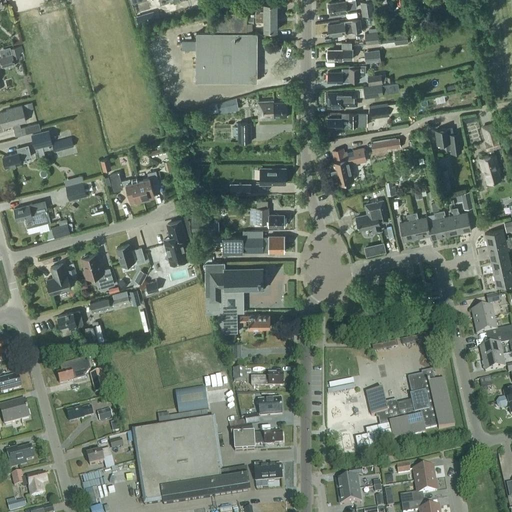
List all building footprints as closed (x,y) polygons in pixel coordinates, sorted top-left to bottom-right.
[(327,4),(329,15),(347,12),(346,9),(356,7),(355,0),(345,2),(345,1),(327,4)] [(373,13),(371,0),(368,0),(359,1),(361,15),(373,13)] [(255,11),(255,17),(277,16),(277,3),(263,3),(263,11),(255,11)] [(196,49),(196,80),(256,81),(256,33),(246,33),(246,13),(229,13),(229,17),(212,17),(212,33),(196,33),(196,40),(181,39),(181,48),(196,49)] [(138,24),(145,22),(143,14),(136,16),(138,24)] [(277,30),(277,16),(255,17),(255,22),(264,22),(264,30),(277,30)] [(328,25),(329,35),(348,32),(353,31),(353,32),(361,30),(359,19),(343,21),(343,23),(328,25)] [(364,33),(365,43),(378,42),(376,32),(364,33)] [(395,34),(396,44),(408,43),(407,33),(395,34)] [(336,50),(328,49),(328,59),(342,59),(342,58),(352,59),(353,49),(352,49),(352,42),(341,41),(341,49),(336,49),(336,50)] [(23,52),(21,45),(11,48),(14,58),(20,56),(19,53),(23,52)] [(380,60),(379,49),(365,51),(366,62),(380,60)] [(3,66),(15,63),(12,54),(0,57),(3,66)] [(335,72),(328,72),(328,81),(350,81),(350,79),(359,79),(359,74),(365,74),(365,65),(359,65),(349,65),(349,68),(342,68),(342,71),(335,71),(335,72)] [(386,82),(385,74),(367,76),(368,84),(386,82)] [(382,84),(383,93),(392,92),(391,83),(382,84)] [(365,97),(384,94),(383,93),(382,84),(364,86),(365,97)] [(345,106),(345,105),(357,105),(357,90),(345,90),(345,93),(328,92),(328,106),(345,106)] [(227,109),(238,106),(236,98),(225,100),(225,101),(217,103),(218,112),(223,111),(223,108),(227,107),(227,109)] [(274,102),(274,99),(258,100),(259,120),(275,119),(274,117),(287,116),(286,102),(274,102)] [(24,111),(33,108),(32,101),(22,104),(24,111)] [(10,107),(10,109),(0,111),(0,115),(3,126),(14,123),(17,135),(41,129),(39,122),(21,127),(19,122),(26,120),(24,111),(22,104),(10,107)] [(388,105),(371,107),(372,117),(389,115),(388,105)] [(328,118),(328,127),(337,127),(338,128),(340,128),(341,127),(343,127),(349,127),(349,125),(366,125),(366,113),(342,113),(342,118),(328,118)] [(251,122),(238,122),(238,142),(251,142),(251,122)] [(453,133),(452,127),(436,129),(438,143),(447,142),(448,149),(452,148),(452,152),(462,151),(459,133),(453,133)] [(49,130),(32,134),(36,147),(53,143),(49,130)] [(52,142),(55,151),(74,145),(72,136),(52,142)] [(373,142),(371,143),(372,149),(388,146),(388,148),(401,146),(399,138),(397,138),(373,142)] [(489,154),(479,157),(483,170),(484,170),(488,182),(501,179),(498,171),(500,170),(494,153),(493,148),(501,145),(499,138),(485,142),(487,149),(489,154)] [(3,156),(6,167),(22,163),(21,158),(32,156),(29,144),(17,148),(18,152),(3,156)] [(357,163),(366,160),(363,148),(344,152),(344,148),(333,150),(335,161),(332,162),(337,183),(354,179),(350,162),(356,160),(357,163)] [(111,169),(109,158),(100,160),(103,171),(111,169)] [(260,167),(260,184),(285,184),(285,168),(260,167)] [(447,169),(437,171),(440,191),(450,189),(447,169)] [(149,177),(138,180),(143,201),(150,199),(149,198),(155,197),(151,184),(159,182),(156,170),(147,173),(149,177)] [(137,202),(143,201),(138,180),(131,182),(130,178),(121,181),(119,172),(110,174),(114,190),(123,188),(123,186),(127,185),(131,203),(137,202)] [(198,179),(189,179),(189,188),(198,188),(198,179)] [(385,182),(387,195),(394,194),(392,180),(385,182)] [(83,181),(67,185),(70,199),(86,194),(83,181)] [(231,184),(231,194),(250,194),(250,184),(231,184)] [(469,191),(461,193),(464,208),(472,206),(469,191)] [(45,200),(40,201),(30,204),(15,207),(16,212),(15,214),(16,217),(17,218),(18,219),(25,217),(27,227),(51,221),(45,200)] [(370,213),(356,217),(359,229),(372,226),(374,231),(381,229),(379,221),(386,219),(387,220),(383,200),(366,204),(366,205),(368,204),(370,213)] [(90,209),(92,216),(104,212),(102,205),(90,209)] [(454,215),(458,233),(472,230),(468,212),(458,214),(458,211),(459,210),(459,206),(452,207),(454,215)] [(256,212),(256,223),(268,223),(268,227),(277,227),(277,226),(284,226),(284,215),(280,215),(280,214),(268,214),(268,207),(256,207),(256,212)] [(458,233),(454,215),(444,217),(443,213),(445,213),(444,209),(439,210),(445,236),(458,233)] [(430,235),(431,239),(445,236),(439,210),(434,211),(435,215),(436,215),(437,218),(428,220),(427,220),(430,235)] [(427,220),(428,220),(427,217),(417,219),(416,216),(418,215),(417,211),(412,212),(417,238),(430,235),(427,220)] [(417,238),(412,212),(407,213),(408,217),(409,217),(410,220),(400,222),(403,241),(417,238)] [(170,260),(171,263),(174,262),(178,264),(180,260),(187,258),(182,238),(186,237),(181,220),(167,223),(171,236),(164,238),(168,251),(165,257),(170,260)] [(203,230),(203,221),(191,222),(191,231),(203,230)] [(70,232),(68,223),(52,227),(55,237),(70,232)] [(488,246),(511,240),(511,236),(508,237),(508,238),(505,239),(503,229),(485,233),(488,246)] [(284,235),(268,235),(268,237),(224,237),(224,252),(269,252),(269,254),(275,254),(275,252),(284,252),(284,235)] [(491,259),(509,255),(507,246),(509,246),(510,247),(511,246),(511,240),(488,246),(491,259)] [(384,243),(375,245),(377,253),(386,251),(384,243)] [(116,247),(122,265),(133,261),(134,264),(146,261),(141,247),(134,249),(135,250),(131,251),(129,244),(116,247)] [(97,253),(89,255),(88,254),(84,255),(83,257),(81,258),(85,270),(84,271),(86,278),(98,275),(102,287),(114,284),(109,268),(102,270),(97,253)] [(509,255),(491,259),(494,273),(511,268),(511,264),(511,265),(509,255)] [(205,270),(205,312),(216,312),(222,331),(237,331),(237,312),(244,312),(243,288),(263,288),(263,268),(225,268),(225,261),(205,262),(205,270)] [(51,294),(71,288),(67,273),(66,274),(63,263),(51,267),(54,277),(47,279),(51,294)] [(77,278),(74,268),(68,270),(71,280),(77,278)] [(511,268),(494,273),(496,286),(496,287),(511,283),(511,268)] [(147,273),(140,269),(134,280),(141,284),(147,273)] [(118,283),(123,288),(128,284),(123,279),(118,283)] [(148,292),(155,290),(153,281),(146,283),(148,292)] [(137,289),(130,291),(131,295),(128,295),(127,292),(113,295),(114,299),(106,301),(106,299),(90,302),(92,310),(132,300),(133,304),(141,302),(137,289)] [(486,297),(488,305),(500,302),(498,295),(486,297)] [(471,311),(474,323),(494,319),(491,307),(471,311)] [(74,311),(73,311),(58,315),(63,335),(71,333),(71,331),(77,329),(76,327),(77,327),(77,326),(81,325),(83,323),(79,310),(74,311)] [(262,327),(270,327),(270,314),(248,314),(248,315),(239,315),(239,321),(246,321),(246,323),(248,323),(248,329),(262,328),(262,327)] [(494,319),(474,323),(477,335),(497,331),(494,319)] [(96,325),(84,328),(86,337),(90,336),(92,343),(104,339),(100,324),(96,325)] [(500,336),(511,333),(511,326),(499,330),(500,336)] [(511,333),(500,336),(492,338),(494,345),(480,348),(482,360),(502,356),(500,345),(509,343),(511,354),(511,353),(511,333)] [(420,336),(401,340),(402,346),(421,342),(420,336)] [(396,341),(372,347),(373,353),(397,347),(396,341)] [(0,361),(5,361),(6,360),(5,354),(12,352),(9,342),(2,344),(2,343),(0,343),(0,361)] [(112,349),(110,342),(101,344),(103,351),(112,349)] [(233,347),(233,361),(241,361),(241,347),(233,347)] [(505,368),(502,356),(482,360),(485,372),(505,368)] [(62,373),(57,375),(60,384),(73,381),(74,381),(85,379),(83,373),(90,371),(87,359),(61,366),(62,373)] [(245,369),(234,369),(235,381),(245,381),(245,369)] [(379,419),(378,419),(380,427),(366,430),(367,436),(355,439),(358,450),(393,442),(392,440),(426,433),(425,430),(438,427),(438,430),(455,426),(444,380),(435,382),(433,370),(425,372),(426,374),(421,375),(408,378),(412,395),(410,395),(410,396),(412,402),(397,405),(396,401),(385,403),(382,390),(366,393),(371,416),(376,415),(378,415),(379,419)] [(102,371),(91,374),(96,394),(108,391),(102,371)] [(268,377),(251,377),(251,386),(283,386),(283,374),(276,374),(276,373),(268,373),(268,377)] [(0,390),(1,393),(21,388),(18,375),(0,379),(0,390)] [(491,378),(479,380),(481,388),(487,387),(492,385),(491,378)] [(205,388),(175,393),(178,414),(208,410),(205,388)] [(511,390),(503,393),(505,398),(499,400),(497,403),(497,407),(501,409),(507,408),(507,409),(509,409),(510,415),(511,415),(511,390)] [(282,414),(281,399),(259,401),(260,416),(282,414)] [(29,417),(25,401),(0,407),(5,424),(29,417)] [(67,412),(70,422),(84,418),(84,417),(93,415),(91,407),(82,409),(67,412)] [(100,422),(112,419),(110,410),(97,413),(100,422)] [(163,504),(250,491),(246,468),(220,472),(220,469),(222,469),(214,418),(208,419),(207,411),(169,417),(169,416),(158,418),(160,426),(133,430),(145,504),(163,502),(163,504)] [(244,420),(229,423),(231,428),(232,435),(234,436),(235,451),(255,450),(254,444),(264,444),(275,444),(275,443),(283,443),(282,433),(274,434),(274,433),(263,433),(253,434),(251,425),(246,426),(244,420)] [(110,441),(112,448),(123,445),(121,438),(110,441)] [(6,450),(11,468),(26,464),(26,461),(34,459),(31,447),(17,450),(16,447),(6,450)] [(86,454),(89,465),(104,462),(103,459),(111,457),(109,449),(101,451),(86,454)] [(281,471),(283,471),(282,466),(281,466),(281,465),(261,467),(261,464),(254,464),(255,477),(257,478),(262,478),(262,481),(268,480),(268,481),(274,481),(274,480),(282,479),(281,471)] [(398,474),(410,472),(408,464),(397,466),(398,474)] [(413,470),(415,482),(435,479),(433,467),(413,470)] [(41,475),(40,473),(26,476),(27,478),(23,479),(21,471),(11,474),(14,486),(22,484),(22,486),(28,485),(31,495),(33,496),(41,494),(43,492),(41,484),(47,482),(45,474),(41,475)] [(338,493),(359,489),(357,477),(336,480),(338,493)] [(400,496),(401,504),(423,501),(422,493),(436,491),(435,479),(415,482),(417,494),(400,496)] [(361,502),(359,489),(338,493),(340,505),(361,502)] [(103,511),(98,492),(87,496),(91,511),(103,511)] [(376,497),(377,507),(384,506),(382,496),(376,497)] [(393,497),(386,498),(387,507),(390,506),(394,506),(393,497)] [(10,511),(26,507),(25,500),(8,505),(10,511)] [(401,504),(402,511),(407,511),(419,510),(419,511),(439,511),(439,506),(425,508),(423,501),(401,504)]
